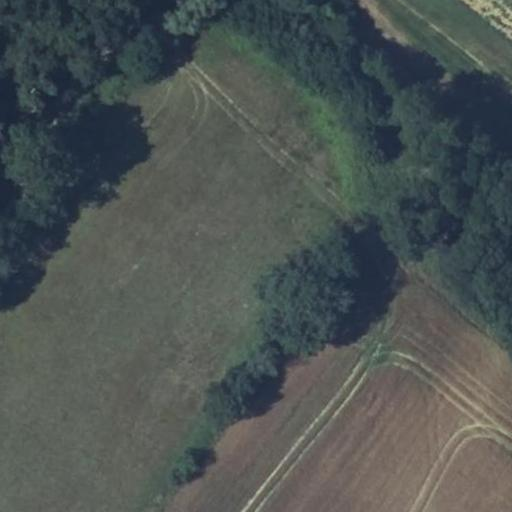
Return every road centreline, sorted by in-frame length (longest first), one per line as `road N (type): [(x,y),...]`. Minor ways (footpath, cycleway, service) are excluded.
road 1 (track): [(135,0),(0,182)]
road 2 (track): [(511,99),(394,0)]
